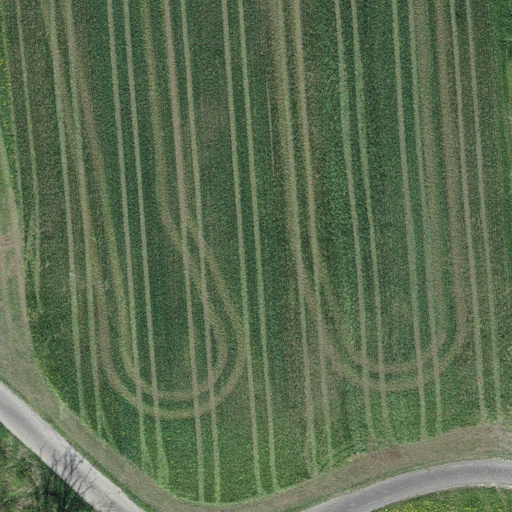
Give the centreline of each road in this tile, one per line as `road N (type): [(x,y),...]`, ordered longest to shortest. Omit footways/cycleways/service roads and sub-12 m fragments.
road 1 (unclassified): [(120,511),(0,411)]
road 2 (track): [(511,475),(450,474),(364,511)]
